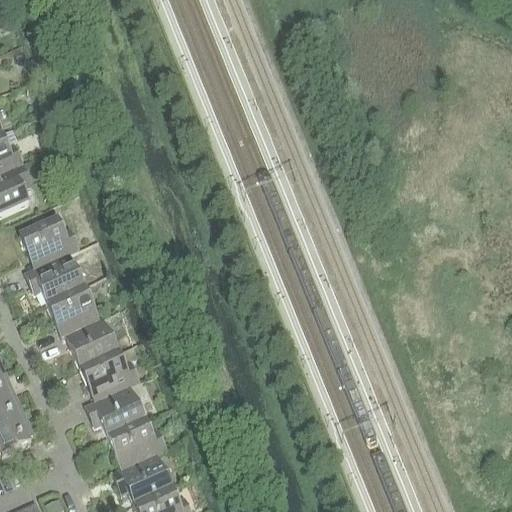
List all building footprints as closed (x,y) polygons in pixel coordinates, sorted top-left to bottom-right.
[(0,179),(22,170),(16,157),(9,160),(0,140),(0,179)] [(44,159),(58,153),(53,142),(39,148),(44,159)] [(17,186),(27,182),(22,170),(0,179),(0,219),(27,208),(17,186)] [(33,274),(68,259),(78,254),(72,241),(65,244),(56,223),(18,240),(29,264),(33,274)] [(41,299),(45,309),(83,292),(68,259),(33,274),(24,278),(31,294),(35,302),(41,299)] [(60,342),(64,341),(98,325),(83,292),(45,309),(60,342)] [(64,341),(79,374),(117,358),(102,324),(98,325),(64,341)] [(92,402),(95,408),(138,388),(133,375),(126,378),(117,358),(79,374),(92,402)] [(0,405),(14,399),(4,377),(0,378),(0,405)] [(102,433),(106,443),(144,426),(129,394),(139,389),(138,388),(95,408),(85,412),(96,435),(102,433)] [(0,433),(24,422),(14,399),(0,405),(0,433)] [(27,442),(32,439),(24,422),(0,433),(0,459),(1,461),(29,448),(27,442)] [(121,476),(156,460),(166,456),(160,444),(153,447),(144,426),(106,443),(121,476)] [(129,501),(133,511),(171,494),(156,460),(121,476),(112,480),(119,495),(123,504),(129,501)] [(133,511),(186,511),(187,511),(186,511),(179,511),(171,494),(133,511)]
